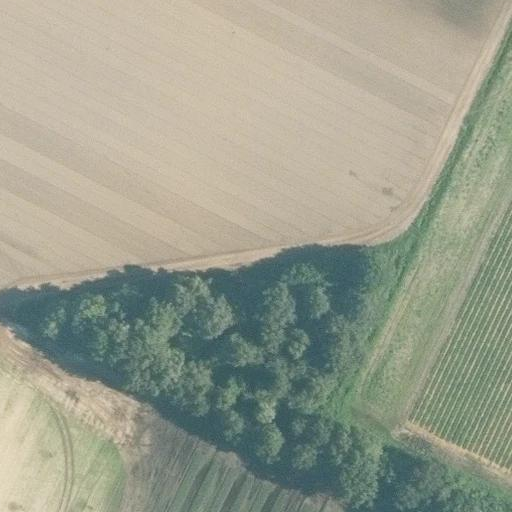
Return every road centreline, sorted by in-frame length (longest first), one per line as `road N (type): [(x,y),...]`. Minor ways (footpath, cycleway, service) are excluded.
road 1 (track): [(506,0),(389,237),(0,302)]
road 2 (track): [(0,314),(395,511)]
